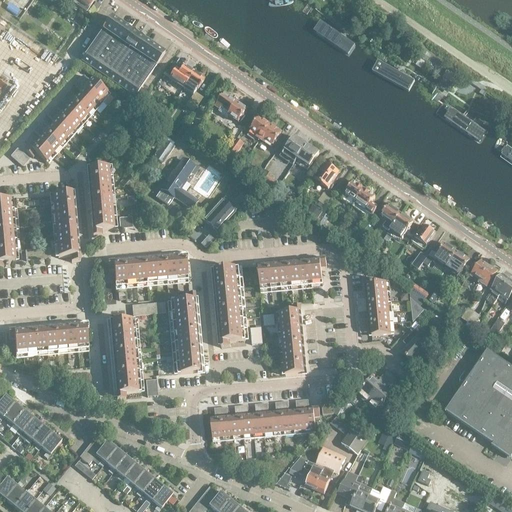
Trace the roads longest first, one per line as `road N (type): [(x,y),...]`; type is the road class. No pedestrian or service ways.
road 1 (tertiary): [(511,262),(126,0)]
road 2 (residential): [(212,394),(325,385),(341,373),(352,345),(349,283),(337,258),(324,250),(209,255)]
road 3 (residential): [(191,457),(0,370)]
road 4 (residential): [(511,92),(375,0)]
road 5 (residential): [(0,184),(78,183),(86,259)]
road 6 (residential): [(212,394),(202,284),(209,255)]
road 7 (residential): [(306,511),(191,457)]
road 8 (residential): [(209,255),(184,244),(86,259)]
road 9 (residential): [(86,259),(79,305),(0,317)]
